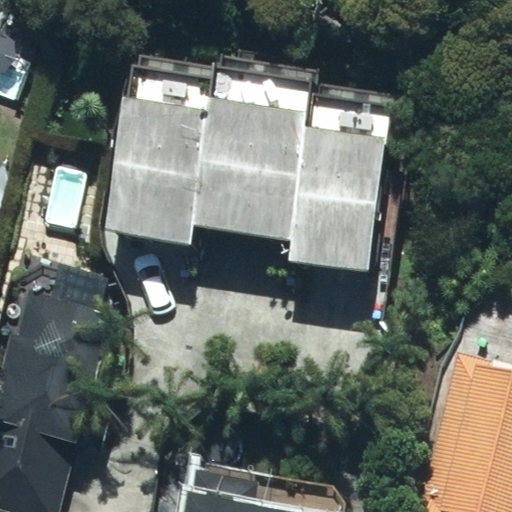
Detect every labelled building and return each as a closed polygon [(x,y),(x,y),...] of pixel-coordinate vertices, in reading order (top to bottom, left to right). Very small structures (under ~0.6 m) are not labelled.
[(136,70),(132,125),(121,259),(205,266),(206,250),(301,258),(299,286),(392,293),(402,162),(408,92),(136,70)] [(93,169),(65,164),(52,229),(80,234),(93,169)] [(68,511),(126,345),(38,315),(0,425),(0,504),(22,511),(68,511)] [(511,511),(511,379),(465,365),(421,511),(511,511)] [(262,511),(265,493),(205,485),(201,511),(262,511)]
